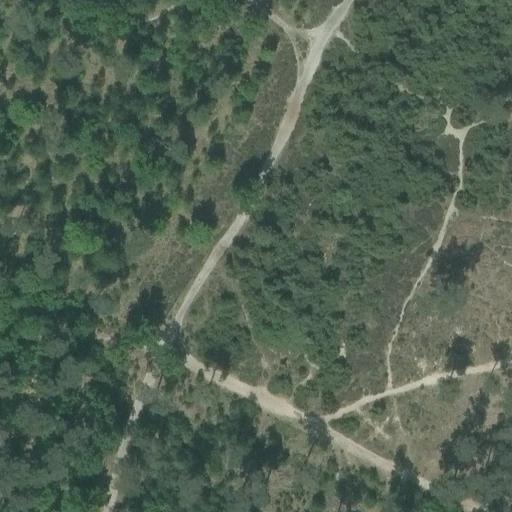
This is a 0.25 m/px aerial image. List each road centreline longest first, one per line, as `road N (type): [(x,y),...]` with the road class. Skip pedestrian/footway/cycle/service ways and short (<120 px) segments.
road 1 (track): [(169,348),(328,39),(356,0)]
road 2 (track): [(467,511),(169,348)]
road 3 (track): [(108,511),(169,348)]
